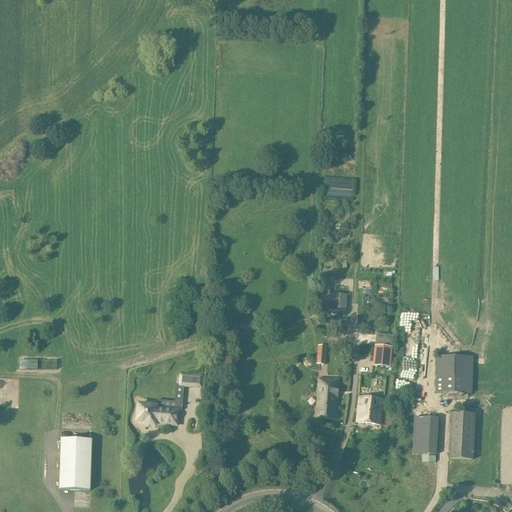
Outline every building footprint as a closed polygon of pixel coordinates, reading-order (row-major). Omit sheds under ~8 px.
[(347,295),(334,295),(333,312),(346,312),(347,295)] [(420,339),(421,327),(429,327),(429,316),(406,315),(405,338),(420,339)] [(318,347),(317,365),(325,365),(326,348),(318,347)] [(375,347),(372,367),(390,369),(392,348),(375,347)] [(471,358),(438,357),(437,393),(470,394),(471,358)] [(193,376),(180,374),(179,387),(192,388),(193,376)] [(315,419),(336,420),(338,380),(318,379),(315,419)] [(383,400),(372,399),(359,397),(356,423),(380,425),(383,400)] [(138,405),(136,423),(145,424),(145,425),(155,426),(155,424),(155,422),(166,423),(166,425),(177,426),(178,411),(156,409),(156,406),(138,405)] [(477,460),(479,414),(453,413),(451,459),(477,460)] [(414,418),(413,455),(423,455),(436,456),(438,419),(414,418)] [(90,491),(91,441),(61,440),(60,490),(90,491)]
